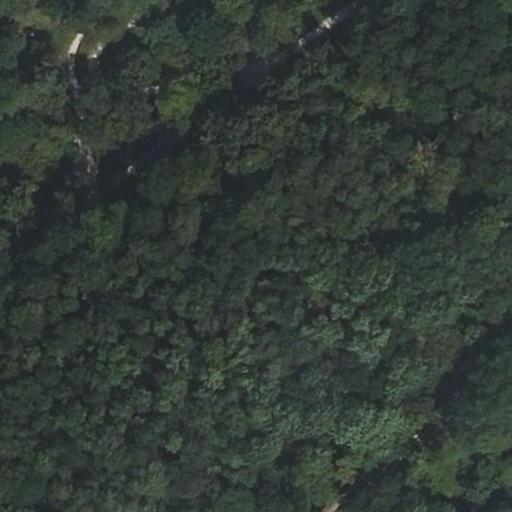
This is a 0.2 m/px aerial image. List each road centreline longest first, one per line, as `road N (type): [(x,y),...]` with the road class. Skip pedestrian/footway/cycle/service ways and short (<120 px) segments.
road 1 (track): [(157,0),(97,48),(90,62),(103,91),(120,96),(219,72),(261,72)]
road 2 (track): [(511,327),(344,511)]
road 3 (track): [(132,0),(81,36),(71,54),(103,192)]
road 4 (track): [(261,72),(103,192)]
road 5 (track): [(103,192),(38,260),(0,283)]
road 6 (track): [(261,72),(373,0)]
